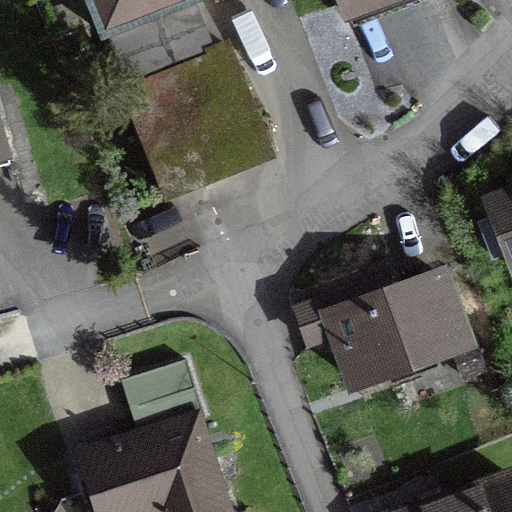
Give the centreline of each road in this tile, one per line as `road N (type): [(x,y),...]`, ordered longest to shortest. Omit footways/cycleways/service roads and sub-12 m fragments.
road 1 (residential): [(230,273),(398,169),(511,70)]
road 2 (residential): [(230,273),(322,511)]
road 3 (residential): [(0,348),(230,273)]
